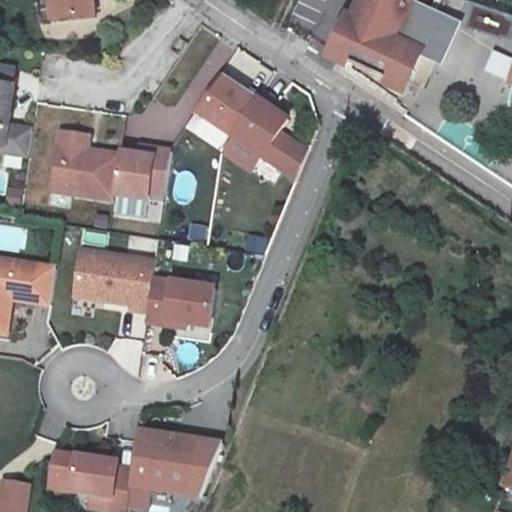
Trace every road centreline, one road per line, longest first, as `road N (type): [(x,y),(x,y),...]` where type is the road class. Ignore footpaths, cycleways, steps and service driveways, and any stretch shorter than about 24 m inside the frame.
road 1 (residential): [(85,390),(179,389),(221,369),(237,351),(346,92)]
road 2 (residential): [(511,202),(346,92)]
road 3 (residential): [(346,92),(205,0)]
